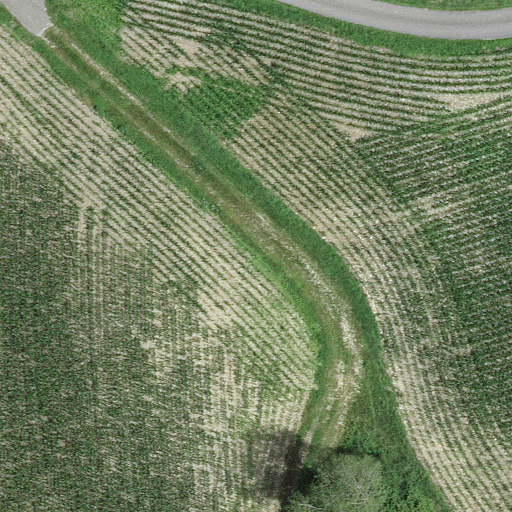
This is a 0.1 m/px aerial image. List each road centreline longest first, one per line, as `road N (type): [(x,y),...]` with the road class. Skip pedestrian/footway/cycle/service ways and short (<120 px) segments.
road 1 (track): [(35,0),(316,285),(344,330),(350,398),(322,511)]
road 2 (unclassified): [(314,0),(400,19),(511,23)]
